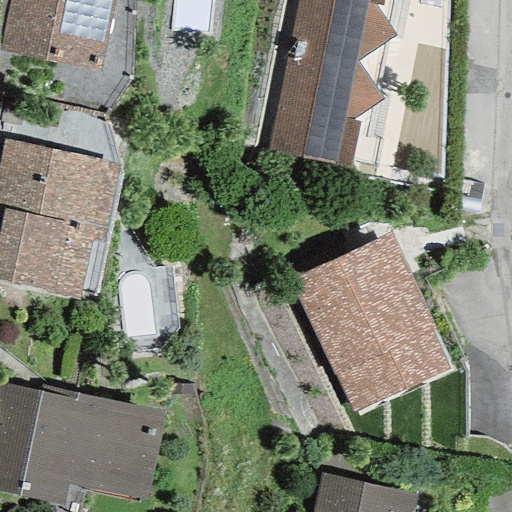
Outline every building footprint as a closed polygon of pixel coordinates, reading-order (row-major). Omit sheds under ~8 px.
[(113,0),(8,0),(0,41),(0,51),(98,73),(113,0)] [(382,0),(296,0),(287,48),(357,63),(394,34),(376,6),(381,8),(382,0)] [(357,63),(287,48),(267,150),(350,170),(360,121),(349,119),(382,100),(357,63)] [(118,166),(2,139),(0,148),(0,204),(4,206),(0,221),(0,281),(78,300),(91,243),(100,245),(104,229),(118,166)] [(452,370),(388,231),(287,281),(355,415),(452,370)] [(0,383),(0,492),(61,505),(66,484),(145,500),(164,412),(41,386),(39,392),(0,383)] [(411,511),(415,495),(321,474),(312,511),(411,511)]
